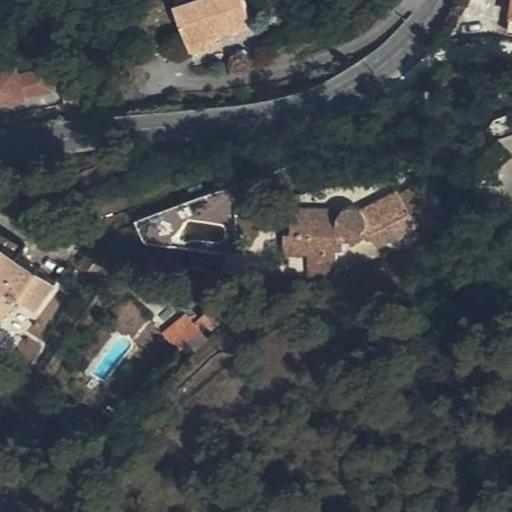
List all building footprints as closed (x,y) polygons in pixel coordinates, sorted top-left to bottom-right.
[(183,0),(179,1),(190,41),(219,31),(254,21),(247,0),(183,0)] [(219,31),(190,41),(193,49),(222,41),(219,31)] [(0,65),(0,99),(57,89),(52,65),(22,70),(20,62),(0,65)] [(406,183),(418,202),(430,195),(420,175),(406,183)] [(356,198),(349,202),(345,212),(297,211),(297,230),(290,229),(290,250),(313,250),(313,256),(314,256),(333,257),(342,257),(343,245),(349,245),(350,235),(360,235),(375,226),(384,240),(406,227),(398,213),(418,202),(406,183),(404,180),(365,201),(356,198)] [(430,195),(418,202),(438,231),(464,217),(445,187),(430,195)] [(345,212),(349,202),(297,201),(297,211),(345,212)] [(27,254),(5,239),(0,245),(0,257),(7,248),(23,260),(27,254)] [(0,257),(0,294),(23,260),(7,248),(0,257)] [(0,294),(0,308),(9,315),(24,292),(42,304),(58,280),(40,267),(42,264),(27,254),(23,260),(0,294)] [(333,257),(314,256),(314,274),(333,274),(333,257)] [(238,308),(228,297),(219,305),(229,316),(238,308)] [(196,309),(202,316),(188,329),(198,340),(227,314),(220,307),(214,312),(204,302),(196,309)] [(202,316),(196,309),(182,322),(188,329),(202,316)] [(121,373),(114,367),(108,375),(115,380),(121,373)]
